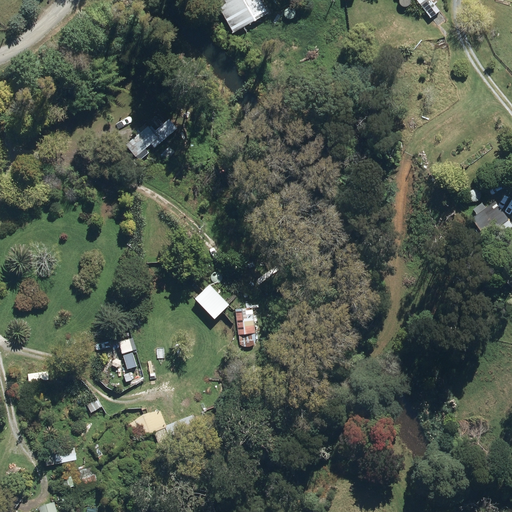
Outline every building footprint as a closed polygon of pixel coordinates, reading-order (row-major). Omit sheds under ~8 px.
[(263,0),(219,0),(236,32),(270,13),(263,0)] [(441,10),(430,0),(414,0),(433,19),(441,10)] [(159,131),(156,127),(134,142),(149,164),(185,138),(172,121),(159,131)] [(511,224),(511,222),(487,193),(466,211),(492,242),(511,224)] [(209,283),(192,299),(214,322),(231,306),(209,283)] [(136,418),(143,436),(166,427),(159,409),(136,418)] [(65,511),(61,499),(38,507),(39,511),(65,511)]
